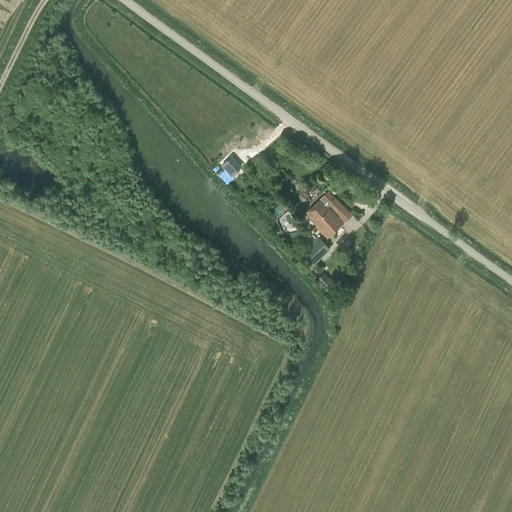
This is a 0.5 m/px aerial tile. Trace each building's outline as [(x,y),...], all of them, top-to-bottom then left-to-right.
[(232,159),(230,157),(221,165),(231,176),(240,168),(232,159)] [(328,192),(304,213),(306,215),(306,216),(305,215),(300,220),(308,230),(315,224),(327,238),(350,217),(328,192)] [(276,216),(285,208),(281,203),(271,211),(276,216)] [(304,240),(301,232),(297,233),(285,236),(287,245),(304,240)] [(307,247),(302,251),(303,252),(300,255),(309,264),(312,261),(313,263),(319,257),(328,248),(318,237),(307,247)] [(317,279),(324,287),(332,280),(324,272),(317,279)]
